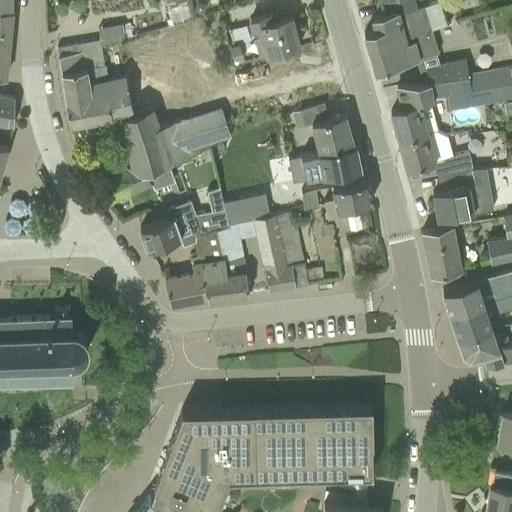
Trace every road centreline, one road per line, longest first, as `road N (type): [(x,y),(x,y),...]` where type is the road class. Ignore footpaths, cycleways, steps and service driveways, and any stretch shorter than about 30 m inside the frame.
road 1 (residential): [(412,296),(186,324),(163,320),(148,312),(98,239)]
road 2 (tertiary): [(412,296),(389,182),(333,0)]
road 3 (residential): [(98,239),(61,180),(40,123),(30,0)]
road 4 (tertiary): [(421,511),(421,379)]
